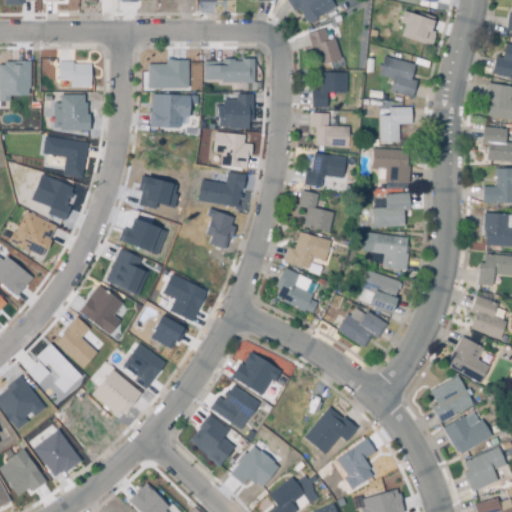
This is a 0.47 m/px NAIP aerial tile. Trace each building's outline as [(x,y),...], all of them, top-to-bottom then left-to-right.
[(328,0),(332,5),(305,21),(296,6),(292,9),(289,4),(286,0),(328,0)] [(408,15),(417,18),(418,14),(431,18),(429,23),(432,23),(429,31),(432,32),(431,36),(433,36),(430,45),(401,35),(405,23),(400,21),(403,12),(408,14),(408,15)] [(319,66),(314,49),(311,50),(306,35),(324,29),(328,41),(334,39),(341,59),(319,66)] [(511,80),(490,74),(495,57),(501,59),(505,44),(511,45),(511,80)] [(411,99),(389,92),(392,80),(379,76),(385,56),(415,65),(410,80),(416,82),(411,99)] [(183,87),(145,87),(144,65),(163,65),(163,62),(183,61),(183,87)] [(252,77),(252,81),(221,81),(221,77),(202,78),(202,63),(251,62),(252,77)] [(69,63),(69,66),(87,66),(87,86),(68,86),(68,79),(56,79),(56,63),(69,63)] [(26,64),(26,87),(25,87),(25,95),(6,95),(6,101),(0,101),(0,66),(3,66),(3,64),(26,64)] [(325,109),(311,109),(311,91),(319,91),(319,74),(346,74),(346,94),(326,93),(325,109)] [(511,120),(485,115),(488,102),(485,101),(489,84),(511,88),(511,95),(511,101),(511,120)] [(186,96),(185,116),(175,115),(174,127),(146,126),(147,112),(148,112),(148,95),(186,96)] [(244,126),(215,126),(215,108),(220,108),(220,101),(233,101),(233,95),(249,95),(249,118),(244,118),(244,126)] [(80,97),(80,105),(83,105),(83,116),(85,116),(85,130),(58,130),(58,117),(58,97),(80,97)] [(378,143),(378,116),(388,116),(388,108),(411,108),(411,125),(398,125),(398,143),(378,143)] [(347,149),(313,147),(314,128),(309,128),(310,114),(328,115),(327,121),(334,121),(334,126),(348,127),(347,149)] [(511,163),(484,160),(485,144),(481,143),(482,128),(506,130),(505,143),(511,143),(511,163)] [(247,145),(246,154),(243,154),(242,168),(237,168),(219,165),(220,152),(211,151),(213,133),(241,136),(240,144),(245,145),(247,145)] [(77,176),(60,174),(63,156),(39,152),(42,137),(82,143),(77,176)] [(409,184),(385,183),(386,170),(370,169),(371,150),(407,151),(406,167),(409,167),(409,184)] [(319,188),(302,185),(304,171),(310,172),(313,154),(344,159),(341,180),(321,177),(319,188)] [(511,208),(504,208),(504,205),(482,204),(482,187),(495,187),(495,182),(491,182),(491,176),(495,176),(495,169),(511,169),(511,208)] [(239,176),(237,188),(235,188),(232,207),(194,200),(198,180),(222,185),(224,173),(239,176)] [(59,220),(43,213),(46,207),(27,199),(37,176),(67,188),(60,205),(64,207),(59,220)] [(161,205),(152,202),(150,208),(135,204),(139,190),(135,189),(138,177),(166,185),(161,205)] [(327,233),(301,227),(306,210),(297,207),(301,191),(317,195),(314,209),(332,214),(327,233)] [(372,229),(370,209),(384,208),(383,196),(408,194),(409,211),(403,212),(404,226),(372,229)] [(231,217),(209,210),(201,234),(208,236),(206,244),(224,250),(231,226),(228,225),(231,217)] [(50,225),(45,238),(46,238),(45,239),(46,239),(46,240),(47,240),(44,247),(43,246),(42,248),(41,247),(41,248),(38,246),(37,249),(34,248),(33,250),(26,247),(16,242),(9,239),(12,232),(19,235),(22,227),(19,226),(25,213),(50,225)] [(511,248),(484,246),(486,231),(482,231),(483,214),(511,216),(511,248)] [(129,219),(161,232),(153,254),(115,240),(119,229),(124,231),(129,219)] [(307,269),(291,264),(291,266),(282,263),(287,249),(293,251),(299,233),(329,242),(323,262),(311,259),(307,269)] [(405,271),(380,267),(381,255),(369,253),(372,234),(407,239),(404,255),(407,255),(405,271)] [(144,273),(135,295),(124,290),(105,281),(118,250),(137,259),(133,268),(144,273)] [(492,287),(477,286),(478,263),(483,264),(483,255),(511,256),(511,276),(493,276),(492,287)] [(0,260),(3,256),(28,277),(12,296),(0,285),(0,260)] [(302,313),(273,299),(278,290),(274,288),(283,269),(311,284),(307,293),(311,295),(302,313)] [(391,314),(356,302),(361,290),(359,289),(366,270),(399,282),(394,297),(397,298),(391,314)] [(187,322),(166,311),(172,298),(158,292),(167,275),(202,293),(187,322)] [(114,320),(104,334),(75,312),(85,298),(94,286),(117,304),(108,316),(114,320)] [(499,340),(469,329),(474,314),(469,313),(474,296),(478,297),(479,292),(493,297),(491,302),(498,304),(496,309),(505,312),(502,320),(506,322),(499,340)] [(362,349),(335,332),(346,315),(359,323),(366,312),(385,324),(375,340),(370,337),(362,349)] [(177,328),(170,341),(167,339),(163,347),(146,337),(151,330),(149,329),(156,316),(177,328)] [(78,367),(52,342),(64,329),(62,328),(72,318),(84,329),(76,338),(92,353),(78,367)] [(467,377),(446,366),(460,337),(481,348),(467,377)] [(45,344),(76,376),(60,393),(44,376),(50,371),(43,363),(41,366),(32,357),(45,344)] [(143,387),(131,379),(134,375),(119,364),(135,344),(160,363),(143,387)] [(249,353),(274,370),(278,372),(272,381),(269,379),(258,395),(233,379),(230,377),(239,365),(241,366),(243,363),(242,363),(248,353),(249,353)] [(23,372),(34,361),(45,372),(34,383),(23,372)] [(135,393),(121,411),(117,408),(112,414),(88,394),(108,370),(135,393)] [(438,424),(430,409),(436,406),(429,392),(458,376),(467,393),(460,397),(465,408),(459,411),(460,413),(438,424)] [(39,408),(30,415),(27,411),(19,417),(22,421),(13,428),(0,410),(0,392),(4,389),(3,387),(16,377),(39,408)] [(216,396),(222,401),(232,386),(256,403),(245,418),(235,411),(228,420),(227,419),(209,407),(216,396)] [(326,410),(339,421),(341,418),(352,428),(342,439),(336,434),(320,452),(302,437),(326,410)] [(456,456),(441,429),(463,417),(464,419),(473,413),(478,422),(481,420),(491,436),(456,456)] [(228,448),(214,464),(187,440),(198,427),(196,426),(204,416),(221,431),(216,437),(228,448)] [(75,461),(62,470),(60,468),(50,475),(30,448),(53,430),(75,461)] [(347,489),(340,479),(345,476),(333,459),(362,440),(370,452),(357,461),(367,476),(347,489)] [(471,448),(483,443),(486,448),(474,454),(471,448)] [(271,469),(256,486),(244,475),(237,483),(227,474),(250,448),(260,457),(259,459),(271,469)] [(471,492),(462,474),(467,472),(463,463),(497,448),(505,465),(493,470),(497,481),(471,492)] [(40,482),(28,490),(25,486),(13,495),(0,476),(0,465),(5,461),(4,460),(17,450),(40,482)] [(290,511),(265,511),(273,506),(265,495),(287,478),(298,493),(286,503),(292,511),(290,511)] [(137,511),(126,500),(143,483),(164,506),(160,510),(162,511),(137,511)] [(0,507),(8,504),(0,486),(0,507)] [(386,492),(388,497),(394,495),(395,497),(394,497),(398,511),(357,511),(357,509),(361,508),(359,500),(386,492)] [(511,511),(475,511),(473,505),(497,498),(498,502),(509,499),(511,507),(511,511)] [(334,511),(331,503),(308,511),(334,511)]
